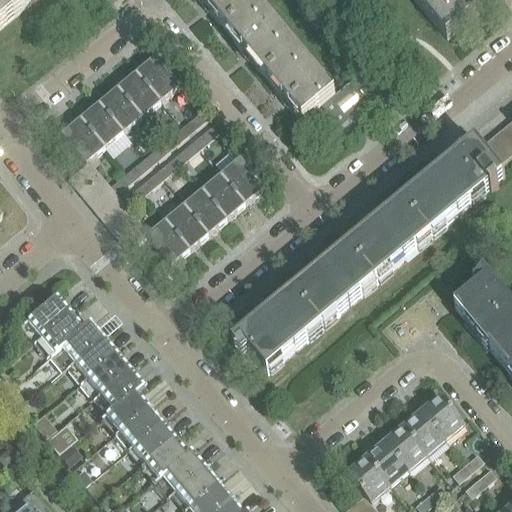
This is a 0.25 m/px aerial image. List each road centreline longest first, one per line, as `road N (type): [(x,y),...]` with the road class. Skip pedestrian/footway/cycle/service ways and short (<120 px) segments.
road 1 (residential): [(316,214),(154,25),(131,25),(0,134)]
road 2 (residential): [(511,448),(430,364),(281,476)]
road 3 (residential): [(316,214),(511,54)]
road 4 (residential): [(165,338),(316,214)]
road 5 (residential): [(281,476),(165,338)]
road 6 (residential): [(165,338),(72,225)]
